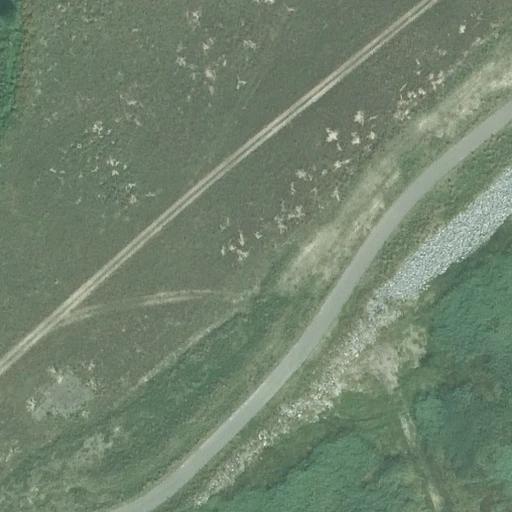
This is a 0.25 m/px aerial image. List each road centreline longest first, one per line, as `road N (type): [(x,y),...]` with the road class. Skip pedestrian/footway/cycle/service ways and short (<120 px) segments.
road 1 (track): [(0,426),(110,361),(225,310),(317,316),(364,348),(383,375),(452,511)]
road 2 (track): [(511,154),(447,208),(407,273),(383,375)]
